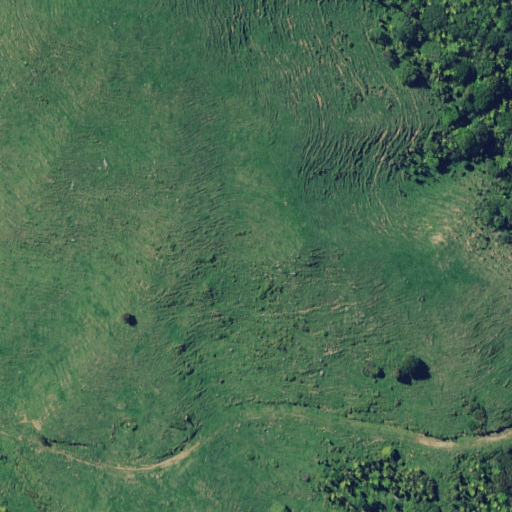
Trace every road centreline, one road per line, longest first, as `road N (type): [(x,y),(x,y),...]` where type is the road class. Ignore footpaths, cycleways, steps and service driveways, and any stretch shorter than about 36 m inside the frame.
road 1 (track): [(0,426),(44,446),(234,486),(294,481),(358,458),(511,470)]
road 2 (track): [(511,126),(503,0)]
